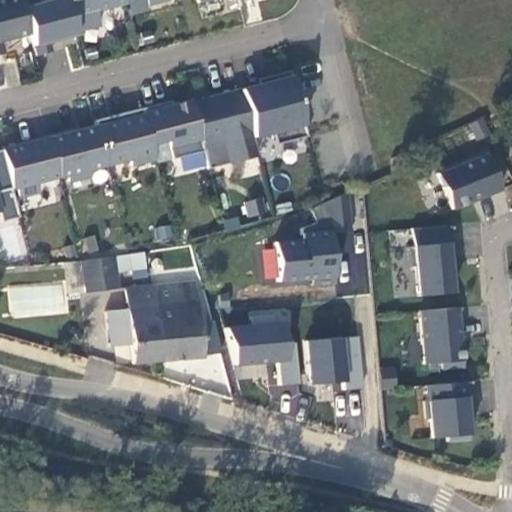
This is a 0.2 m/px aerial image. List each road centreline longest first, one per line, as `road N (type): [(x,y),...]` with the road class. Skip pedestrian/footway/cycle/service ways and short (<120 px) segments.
road 1 (residential): [(334,467),(173,409),(0,373)]
road 2 (residential): [(0,406),(142,452),(334,467)]
road 3 (residential): [(325,21),(0,104)]
road 4 (residential): [(511,438),(493,236)]
road 5 (residential): [(325,21),(364,162)]
road 6 (residential): [(334,467),(466,511)]
